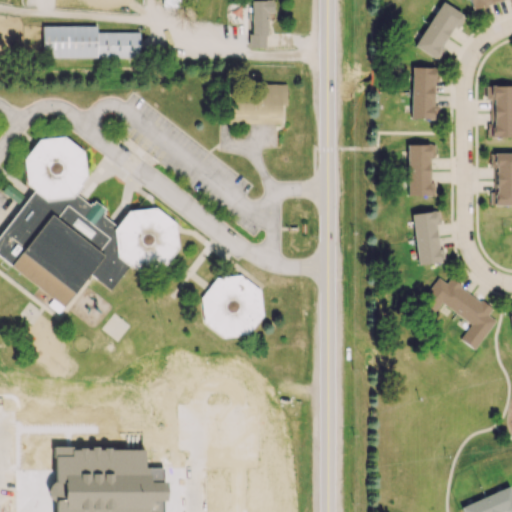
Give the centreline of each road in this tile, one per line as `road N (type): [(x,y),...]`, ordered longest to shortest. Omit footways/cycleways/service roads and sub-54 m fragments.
road 1 (secondary): [(322,0),(327,511)]
road 2 (secondary): [(336,511),(335,0)]
road 3 (residential): [(511,286),(495,281),(470,251),(466,102),(475,61),(511,31)]
